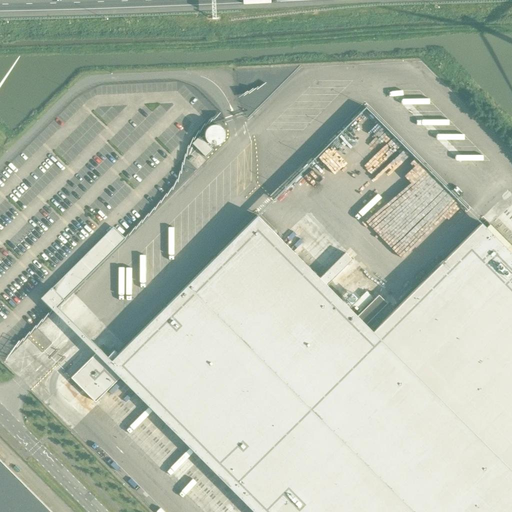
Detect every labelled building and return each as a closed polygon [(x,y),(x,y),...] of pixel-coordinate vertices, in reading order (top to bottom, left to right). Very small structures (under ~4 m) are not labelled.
[(221,143),(222,142),(223,140),(224,139),(224,137),(225,136),(225,134),(224,132),(224,131),(223,129),(222,128),(221,127),(219,126),(218,125),(216,125),(214,125),(213,125),(211,126),(209,126),(208,127),(207,129),(206,130),(205,132),(205,133),(205,135),(205,137),(205,138),(206,140),(207,141),(208,142),(209,143),(211,144),(212,145),(214,145),(216,145),(218,144),(219,144),(221,143)] [(213,150),(200,136),(192,144),(206,157),(213,150)] [(257,215),(117,355),(114,351),(108,356),(100,349),(96,353),(71,378),(95,402),(120,377),(254,511),(511,511),(511,253),(481,223),(373,331),(327,285),(352,260),(345,253),(320,278),(257,215)] [(41,299),(54,311),(79,336),(96,353),(100,349),(83,332),(58,307),(126,239),(114,227),(41,299)] [(342,298),(349,305),(359,296),(352,289),(342,298)] [(366,292),(352,306),(359,312),(373,298),(366,292)] [(0,511),(52,511),(0,459),(0,511)]
